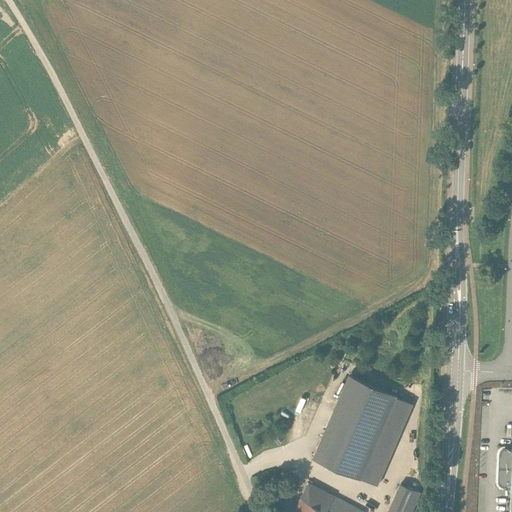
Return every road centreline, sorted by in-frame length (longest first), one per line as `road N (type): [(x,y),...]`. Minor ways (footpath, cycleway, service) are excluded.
road 1 (unclassified): [(260,511),(153,273),(8,0)]
road 2 (tertiary): [(457,239),(464,0)]
